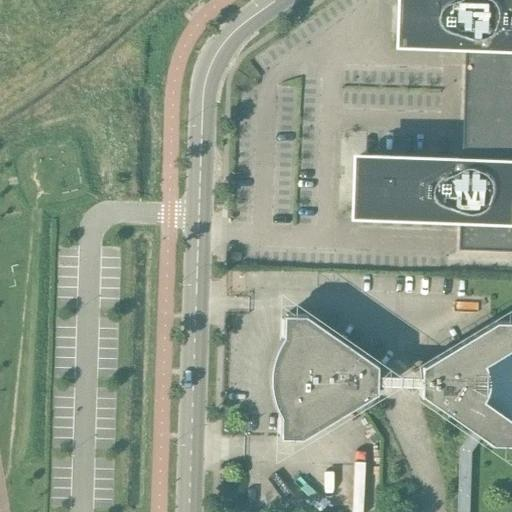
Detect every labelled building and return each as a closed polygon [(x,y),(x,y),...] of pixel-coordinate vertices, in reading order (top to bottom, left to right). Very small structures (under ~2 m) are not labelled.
[(8,0),(0,0),(0,22),(3,27),(20,16),(8,0)] [(32,0),(8,0),(20,16),(36,4),(32,0)] [(511,0),(404,0),(404,21),(403,44),(464,46),(464,44),(468,44),(466,109),(466,113),(511,114),(511,0)] [(511,114),(466,113),(464,160),(460,160),(460,158),(372,156),(360,156),(359,192),(358,215),(458,219),(458,217),(462,217),(461,247),(511,249),(511,114)] [(480,438),(487,443),(487,445),(508,445),(511,441),(511,321),(491,321),(491,323),(422,365),(419,365),(419,376),(375,374),(375,364),(374,364),(319,326),(307,317),(307,315),(281,314),(281,337),(279,339),(278,341),(277,342),(276,344),(275,346),(274,348),(273,350),(273,352),(272,354),(271,356),(271,358),(270,360),(270,362),(269,365),(269,367),(268,369),(268,371),(268,373),(268,375),(268,377),(268,380),(268,382),(268,384),(268,386),(269,388),(269,390),(269,392),(270,394),(270,397),(271,399),(272,401),(272,403),(273,405),(274,407),(275,409),(276,411),(277,413),(278,414),(278,415),(277,438),(303,439),(303,437),(319,427),(373,395),(374,395),(375,384),(419,386),(418,396),(420,396),(471,431),(480,438)] [(467,511),(470,453),(480,438),(471,431),(459,448),(456,511),(467,511)]
